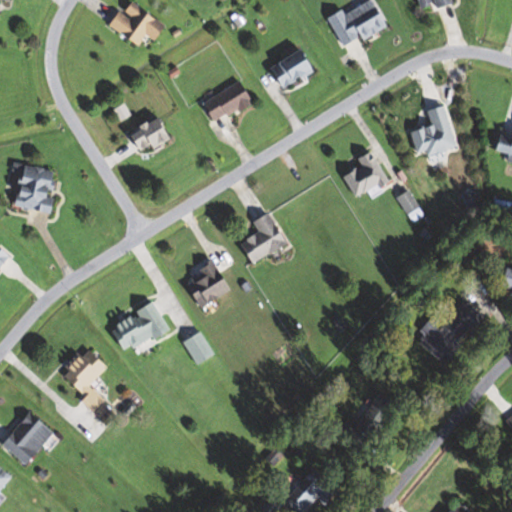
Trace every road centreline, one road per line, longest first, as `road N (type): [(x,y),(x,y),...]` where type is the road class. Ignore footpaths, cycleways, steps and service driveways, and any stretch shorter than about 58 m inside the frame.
road 1 (residential): [(0,352),(42,303),(143,227),(386,74),(459,49),(511,58),(64,14),(51,47),(57,81),(143,227)]
road 2 (residential): [(373,511),(511,356)]
